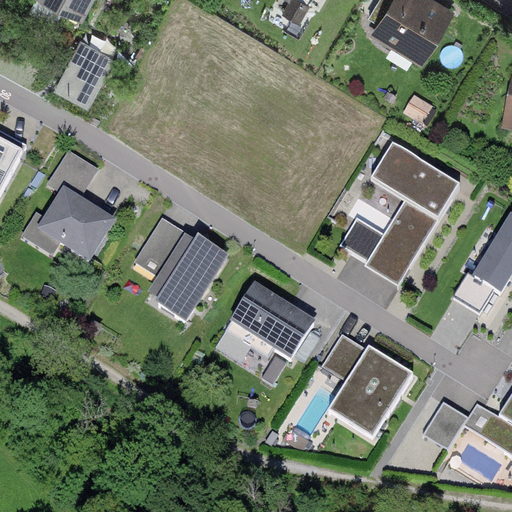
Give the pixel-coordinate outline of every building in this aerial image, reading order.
[(95,0),(26,0),(78,30),(95,0)] [(459,18),(431,0),(385,0),(366,31),(426,69),(459,18)] [(55,91),(89,108),(116,55),(82,38),(55,91)] [(511,79),(503,128),(511,129),(511,79)] [(410,114),(428,123),(435,109),(417,100),(410,114)] [(0,199),(28,147),(0,131),(0,199)] [(366,265),(399,285),(460,186),(392,144),(371,179),(406,200),(366,265)] [(102,170),(73,151),(56,177),(86,196),(102,170)] [(66,187),(39,230),(93,263),(120,221),(66,187)] [(472,275),(502,294),(511,278),(511,212),(511,213),(472,275)] [(188,238),(164,222),(135,266),(159,282),(188,238)] [(382,237),(360,224),(344,249),(366,263),(382,237)] [(228,261),(194,239),(151,304),(185,326),(228,261)] [(480,315),(495,293),(469,276),(455,298),(480,315)] [(313,320),(255,284),(227,328),(285,364),(313,320)] [(367,350),(342,335),(322,368),(347,383),(367,350)] [(411,373),(370,347),(328,413),(369,439),(411,373)] [(511,397),(500,417),(511,424),(511,397)] [(468,418),(444,404),(424,437),(448,451),(468,418)] [(511,427),(477,407),(464,428),(511,456),(511,427)]
